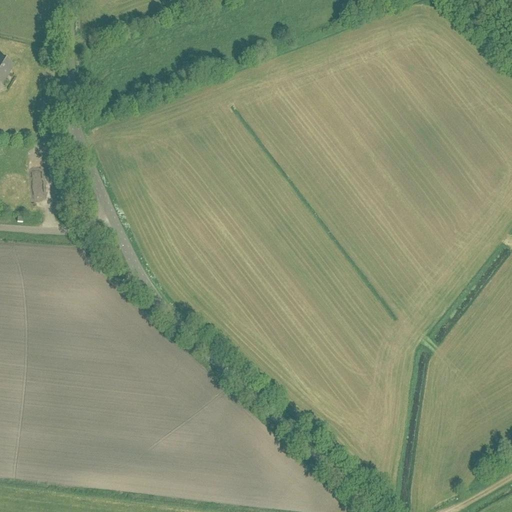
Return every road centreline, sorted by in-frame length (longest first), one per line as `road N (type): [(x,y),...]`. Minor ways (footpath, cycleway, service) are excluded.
road 1 (tertiary): [(374,511),(180,330),(154,301),(110,221)]
road 2 (tertiary): [(110,221),(78,141),(68,0)]
